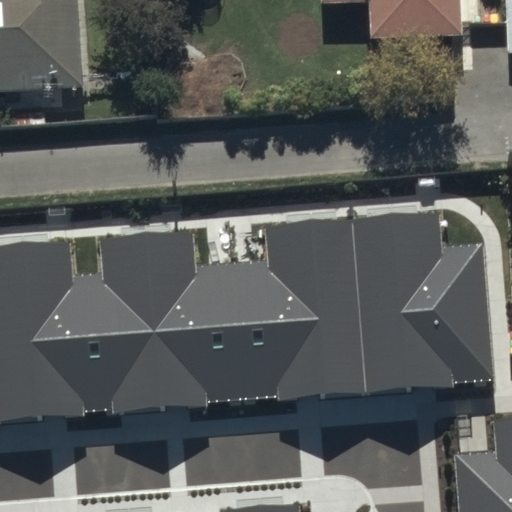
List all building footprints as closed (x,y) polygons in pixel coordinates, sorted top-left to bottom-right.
[(0,0),(0,107),(87,102),(80,0),(0,0)] [(463,53),(460,0),(319,0),(320,19),(371,17),(372,57),(463,53)] [(511,65),(511,0),(503,0),(506,66),(511,65)] [(435,225),(352,231),(364,394),(410,391),(409,379),(436,377),(436,385),(489,381),(479,254),(438,257),(435,225)] [(275,270),(246,272),(255,398),(277,397),(277,401),(296,399),(295,388),(322,386),(323,398),(352,395),(339,232),(272,237),(275,270)] [(188,246),(108,251),(120,414),(164,411),(164,398),(190,396),(190,403),(242,399),(233,274),(190,278),(188,246)] [(65,253),(0,257),(0,295),(9,423),(41,421),(40,407),(66,406),(67,414),(105,411),(96,283),(67,285),(65,253)] [(511,511),(511,423),(490,425),(493,454),(455,457),(458,511),(511,511)]
